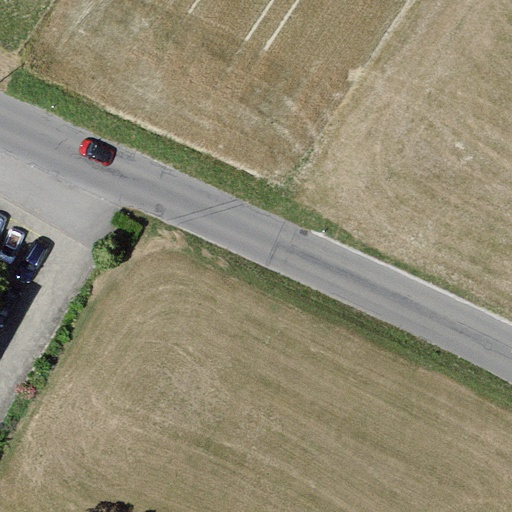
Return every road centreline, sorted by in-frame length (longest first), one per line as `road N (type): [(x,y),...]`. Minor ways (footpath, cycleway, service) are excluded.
road 1 (unclassified): [(0,120),(511,356)]
road 2 (unknown): [(101,165),(0,363)]
